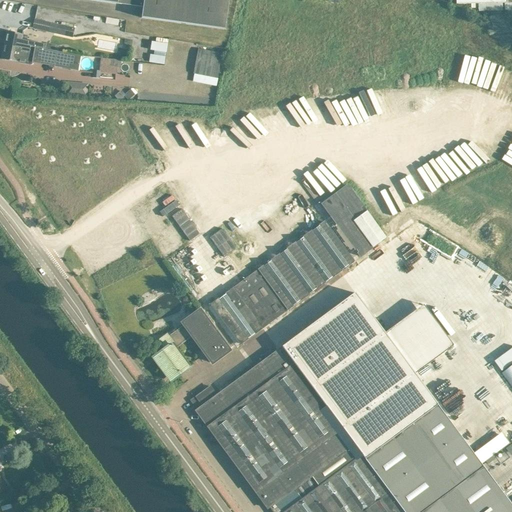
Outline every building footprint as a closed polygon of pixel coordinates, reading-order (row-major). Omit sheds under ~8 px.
[(141,18),(225,29),(228,0),(90,0),(143,7),(141,18)] [(272,0),(247,0),(226,104),(321,123),(325,104),(362,111),(360,121),(380,125),(382,115),(419,123),(415,143),(511,162),(511,49),(451,37),(455,17),(371,0),(360,0),(357,17),(272,0)] [(511,0),(455,0),(456,4),(478,4),(478,12),(511,10),(511,0)] [(32,28),(57,34),(73,37),(76,26),(61,22),(61,24),(59,24),(34,19),(32,28)] [(7,32),(5,45),(20,48),(19,52),(29,54),(30,48),(44,50),(45,49),(45,45),(31,42),(27,41),(21,41),(22,35),(7,32)] [(153,40),(150,62),(166,64),(169,42),(153,40)] [(5,45),(2,59),(17,62),(17,63),(31,66),(32,60),(55,65),(55,67),(78,71),(80,57),(44,50),(30,48),(29,54),(19,52),(20,48),(5,45)] [(221,53),(199,49),(194,74),(217,78),(221,53)] [(101,58),(100,72),(117,74),(118,60),(101,58)] [(128,100),(135,94),(131,90),(126,94),(123,90),(116,95),(121,101),(126,97),(128,100)] [(345,185),(321,203),(359,257),(384,239),(345,185)] [(322,222),(211,305),(240,344),(325,282),(352,262),(322,222)] [(443,268),(437,280),(463,293),(458,301),(469,306),(471,302),(474,304),(478,295),(463,287),(466,280),(443,268)] [(354,293),(282,346),(361,454),(364,458),(374,451),(437,405),(354,293)] [(492,301),(486,308),(481,304),(478,308),(489,317),(498,306),(492,301)] [(166,335),(157,342),(149,348),(171,378),(188,365),(175,348),(193,335),(212,362),(230,349),(201,310),(183,323),(184,323),(167,336),(166,335)] [(210,387),(191,401),(198,410),(196,411),(267,508),(268,507),(271,511),(420,511),(482,467),(481,465),(475,457),(462,439),(437,405),(374,451),(364,458),(361,454),(356,458),(349,449),(350,448),(332,424),(297,377),(290,367),(278,351),(277,349),(216,394),(210,387)] [(511,390),(491,362),(480,370),(511,412),(511,390)] [(486,462),(511,444),(506,437),(481,454),(486,462)] [(511,511),(511,507),(482,467),(420,511),(511,511)]
